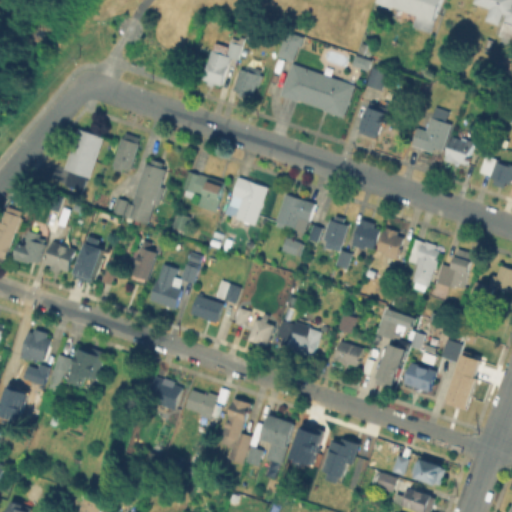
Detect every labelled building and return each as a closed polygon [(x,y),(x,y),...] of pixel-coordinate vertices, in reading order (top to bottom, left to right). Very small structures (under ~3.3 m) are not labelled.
[(439,0),(429,31),(412,25),(416,13),(393,5),(394,0),(439,0)] [(447,0),(460,0),(448,32),(437,28),(447,0)] [(511,0),(511,39),(500,34),(507,17),(504,16),(500,25),(487,19),(491,9),(475,2),(475,0),(511,0)] [(289,30),(304,36),(296,61),(280,55),(289,30)] [(204,80),(216,41),(232,46),(235,37),(245,40),(234,77),(232,76),(227,92),(220,90),(221,86),(204,80)] [(358,54),(374,60),(370,70),(354,64),(358,54)] [(328,74),(328,75),(357,84),(346,118),(321,108),(283,94),(295,63),(328,74)] [(250,66),(263,69),(262,70),(264,71),(255,96),(248,93),(247,97),(238,93),(239,90),(235,89),(242,69),(243,69),(246,70),(248,65),(250,66)] [(391,72),(384,89),(369,83),(375,66),(391,72)] [(373,101),(391,107),(379,139),(361,133),(373,101)] [(420,127),(428,130),(436,109),(450,114),(447,121),(453,124),(444,149),(436,146),(434,153),(414,145),(420,127)] [(77,161),(69,158),(80,127),(105,136),(86,191),(69,185),(77,161)] [(127,132),(143,138),(132,170),(130,169),(129,171),(115,166),(127,132)] [(477,143),(471,160),(469,160),(467,166),(446,159),(454,135),(477,143)] [(511,163),(511,173),(509,182),(477,172),(483,154),(511,163)] [(164,163),(163,167),(169,169),(163,188),(164,188),(150,221),(143,218),(142,220),(128,215),(143,176),(147,162),(153,163),(154,159),(164,163)] [(220,199),(216,210),(199,204),(203,195),(185,188),(192,170),(226,183),(220,199)] [(241,208),(231,204),(242,176),(271,187),(256,224),(237,217),(241,208)] [(289,192),(317,203),(310,221),(301,218),(297,228),(278,220),(289,192)] [(126,199),(121,214),(111,210),(116,195),(126,199)] [(57,205),(65,208),(66,203),(72,205),(65,224),(64,224),(64,225),(51,220),(57,205)] [(0,218),(4,219),(9,205),(26,212),(6,259),(0,256),(0,218)] [(191,216),(186,231),(175,227),(181,212),(191,216)] [(347,219),(345,224),(351,226),(342,250),(327,245),(329,240),(326,238),(332,219),(335,220),(336,215),(347,219)] [(375,251),(354,243),(363,219),(384,227),(379,239),(375,251)] [(325,229),(319,241),(310,236),(316,224),(325,229)] [(379,253),(378,252),(388,226),(402,232),(400,235),(407,237),(398,260),(379,253)] [(41,235),(50,238),(41,261),(33,258),(31,262),(16,256),(21,242),(27,245),(29,239),(27,238),(30,229),(42,233),(41,235)] [(103,247),(91,281),(72,275),(87,234),(99,238),(97,245),(103,247)] [(283,249),(289,236),(305,243),(300,253),(299,253),(297,256),(283,249)] [(407,259),(415,237),(429,242),(430,241),(440,245),(438,250),(443,252),(430,286),(428,286),(426,290),(413,285),(421,264),(407,259)] [(132,278),(146,240),(153,243),(151,247),(159,250),(148,284),(132,278)] [(77,248),(70,270),(64,268),(63,271),(54,268),(55,266),(49,263),(56,241),(77,248)] [(469,273),(454,267),(460,248),(476,254),(469,273)] [(344,250),(353,254),(348,267),(338,263),(344,250)] [(165,264),(179,269),(177,275),(183,276),(188,260),(199,264),(193,282),(186,280),(177,308),(153,300),(165,264)] [(454,267),(469,273),(463,290),(438,281),(444,263),(454,267)] [(511,292),(495,287),(491,285),(495,272),(499,274),(502,264),(511,267),(511,292)] [(109,283),(99,279),(104,265),(114,269),(109,283)] [(224,281),(242,286),(238,301),(220,296),(224,281)] [(491,286),(495,288),(490,301),(472,294),(476,281),(491,286)] [(201,293),(225,302),(219,322),(194,313),(201,293)] [(253,311),(247,327),(236,322),(242,307),(253,311)] [(258,344),(259,341),(250,338),(258,316),(264,319),(266,313),(271,315),(269,322),(277,325),(270,345),(266,343),(265,346),(258,344)] [(346,313),(359,319),(353,332),(340,327),(346,313)] [(385,315),(402,321),(396,338),(379,332),(385,315)] [(313,358),(289,349),(292,340),(281,336),(286,319),(297,322),(297,321),(324,330),(313,358)] [(53,335),(43,361),(33,358),(32,361),(22,357),(32,331),(35,332),(36,329),(38,329),(53,335)] [(410,344),(416,329),(426,333),(421,349),(410,344)] [(450,338),(464,344),(457,361),(443,356),(450,338)] [(344,339),(365,347),(357,368),(336,359),(344,339)] [(409,347),(393,388),(377,381),(393,341),(409,347)] [(429,344),(441,349),(435,364),(423,359),(429,344)] [(106,356),(97,380),(87,376),(83,387),(69,381),(83,348),(106,356)] [(62,351),(73,355),(60,388),(54,386),(53,388),(48,386),(57,363),(54,362),(59,349),(62,351)] [(42,383),(22,376),(26,363),(36,367),(38,361),(49,365),(42,383)] [(406,380),(412,361),(441,370),(434,393),(410,386),(406,380)] [(456,376),(462,378),(464,374),(460,372),(463,365),(478,371),(475,378),(479,384),(470,407),(447,398),(456,376)] [(152,394),(159,376),(185,387),(176,410),(169,407),(167,412),(155,407),(159,397),(152,394)] [(27,391),(17,419),(0,413),(0,402),(6,384),(27,391)] [(196,388),(212,395),(213,393),(221,396),(218,403),(223,405),(217,419),(188,407),(196,388)] [(250,401),(240,430),(251,434),(242,460),(215,451),(234,396),(250,401)] [(268,412),(293,421),(280,462),(265,457),(270,441),(259,437),(268,412)] [(290,456),(300,425),(322,433),(312,463),(290,456)] [(346,435),(361,441),(361,442),(352,467),(351,466),(346,478),(343,476),(338,489),(326,485),(330,474),(324,471),(337,436),(344,439),(346,435)] [(262,448),(256,464),(244,460),(250,444),(262,448)] [(401,454),(412,459),(405,475),(394,470),(401,454)] [(449,467),(451,469),(444,487),(417,478),(420,472),(416,470),(415,469),(420,457),(449,467)] [(379,469),(400,477),(394,490),(374,482),(379,469)] [(414,487),(439,495),(433,511),(423,511),(396,502),(399,492),(404,494),(405,494),(406,488),(410,489),(410,486),(414,487)] [(79,511),(87,495),(104,502),(100,511),(79,511)] [(7,511),(8,510),(10,511),(14,500),(34,508),(32,511),(7,511)]
